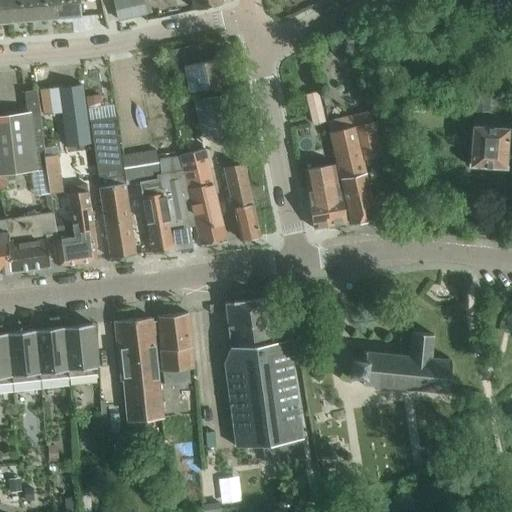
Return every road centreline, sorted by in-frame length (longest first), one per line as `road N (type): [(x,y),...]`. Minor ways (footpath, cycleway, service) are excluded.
road 1 (residential): [(0,302),(298,261)]
road 2 (residential): [(251,14),(100,48),(0,56)]
road 3 (residential): [(298,261),(375,251),(511,260)]
road 4 (residential): [(298,261),(258,51)]
